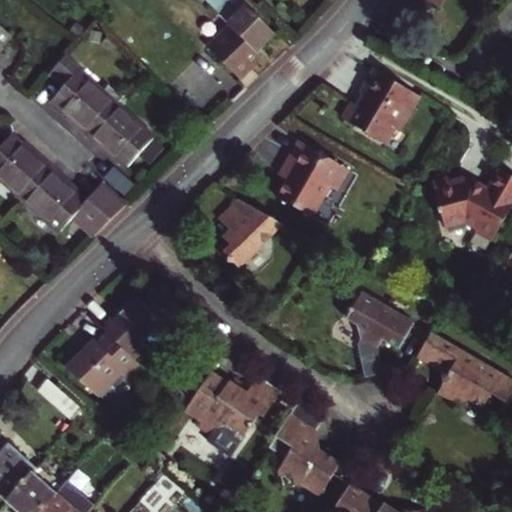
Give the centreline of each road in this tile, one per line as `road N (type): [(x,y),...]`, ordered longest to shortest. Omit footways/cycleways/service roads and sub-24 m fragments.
road 1 (residential): [(135,229),(363,0)]
road 2 (residential): [(135,229),(239,328),(372,419)]
road 3 (residential): [(0,370),(135,229)]
